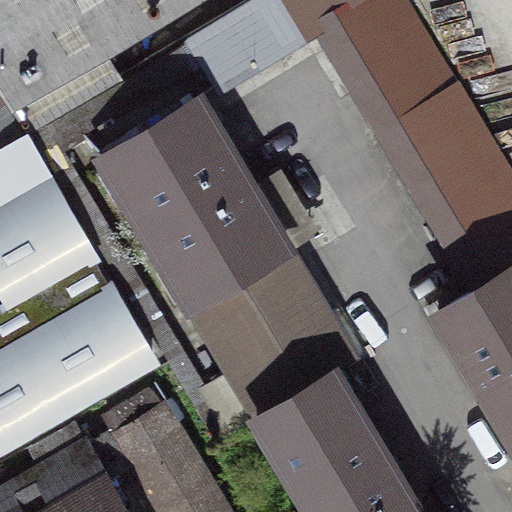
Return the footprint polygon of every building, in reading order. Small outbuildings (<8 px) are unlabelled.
[(0,0),(0,84),(24,125),(24,129),(118,74),(109,59),(209,0),(0,0)] [(356,352),(205,93),(267,57),(317,28),(310,16),(333,3),(331,0),(244,0),(118,74),(24,129),(160,361),(169,356),(217,438),(252,418),(245,406),(334,354),(339,362),(356,352)] [(511,166),(416,0),(338,0),(333,3),(310,16),(317,28),(462,281),(426,303),(511,448),(511,166)] [(0,450),(160,361),(24,129),(24,125),(0,138),(0,450)] [(334,354),(245,406),(252,418),(307,511),(427,511),(339,362),(334,354)] [(234,511),(158,379),(100,412),(109,427),(87,439),(107,475),(130,462),(158,511),(234,511)] [(0,511),(128,511),(107,475),(87,439),(83,432),(0,478),(0,511)]
